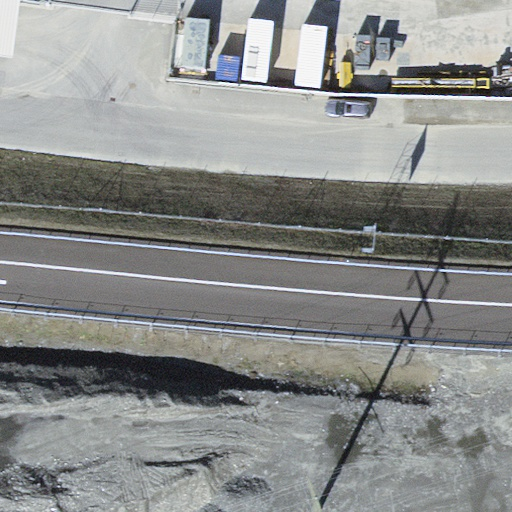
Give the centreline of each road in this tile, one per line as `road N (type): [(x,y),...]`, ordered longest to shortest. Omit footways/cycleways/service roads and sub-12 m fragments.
road 1 (motorway): [(511,318),(0,276)]
road 2 (residential): [(0,123),(511,153)]
